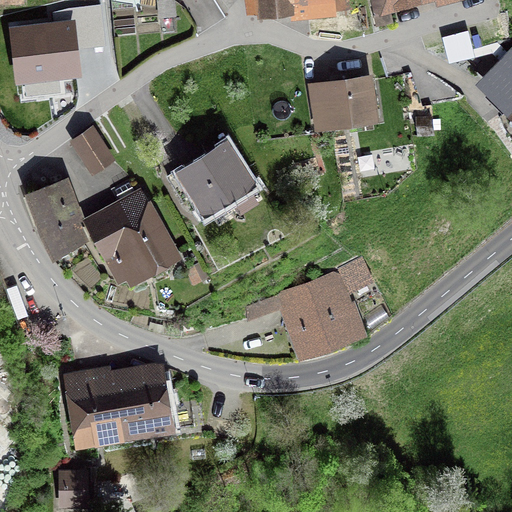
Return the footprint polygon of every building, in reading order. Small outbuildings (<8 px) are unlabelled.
[(260,0),(261,10),(331,3),(332,9),(352,7),(350,0),(260,0)] [(371,0),(373,10),(409,0),(371,0)] [(15,31),(21,76),(75,70),(73,48),(105,44),(100,4),(68,8),(53,12),(55,27),(15,31)] [(511,48),(480,81),(511,111),(511,48)] [(312,87),(317,125),(372,117),(366,79),(312,87)] [(74,140),(94,170),(111,158),(92,128),(74,140)] [(183,171),(207,210),(248,184),(224,146),(183,171)] [(45,230),(56,255),(82,240),(73,220),(80,218),(65,180),(31,193),(45,230)] [(116,258),(131,283),(177,258),(142,190),(86,222),(108,263),(116,258)] [(286,307),(304,356),(318,350),(316,344),(362,326),(353,305),(347,307),(343,295),(346,291),(339,274),(268,297),(273,312),(286,307)] [(71,417),(76,442),(175,427),(165,371),(91,384),(89,371),(66,374),(71,417)] [(84,472),(63,472),(63,503),(84,503),(84,472)]
